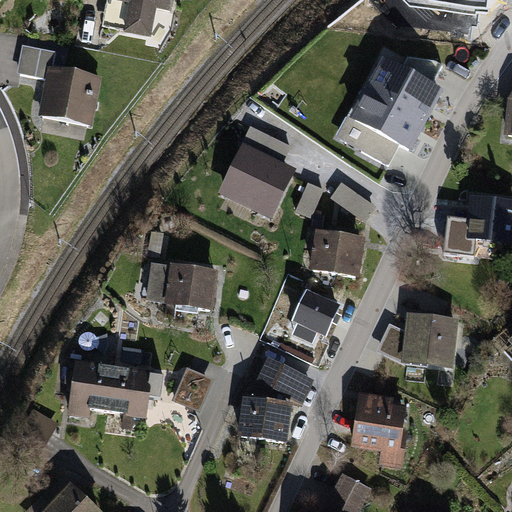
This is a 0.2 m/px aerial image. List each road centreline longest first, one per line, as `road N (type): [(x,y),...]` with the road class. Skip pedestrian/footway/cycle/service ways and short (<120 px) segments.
road 1 (residential): [(511,44),(455,134),(281,511)]
road 2 (residential): [(0,257),(13,197),(0,123)]
